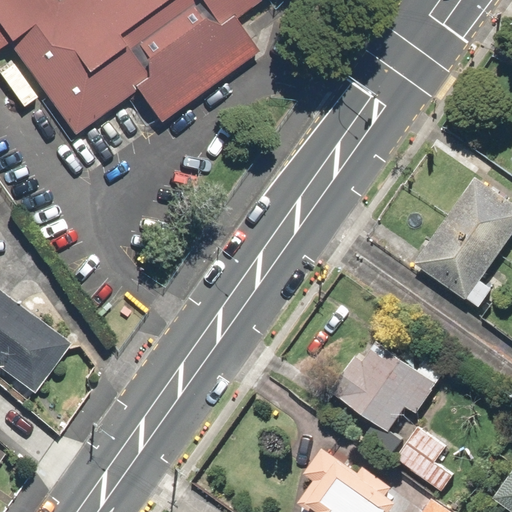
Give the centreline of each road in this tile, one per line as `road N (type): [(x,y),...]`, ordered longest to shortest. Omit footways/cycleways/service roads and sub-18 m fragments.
road 1 (secondary): [(90,511),(455,0)]
road 2 (unknown): [(286,237),(511,380)]
